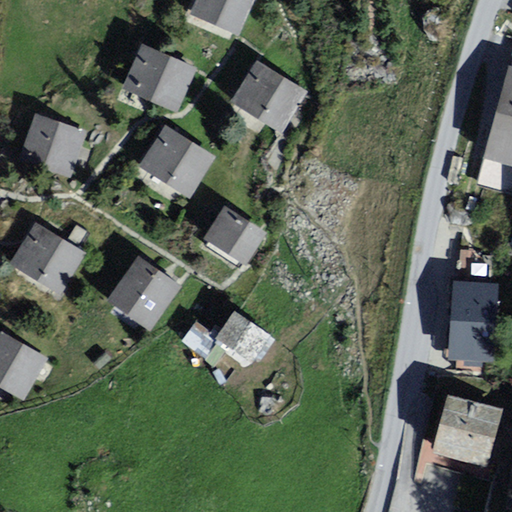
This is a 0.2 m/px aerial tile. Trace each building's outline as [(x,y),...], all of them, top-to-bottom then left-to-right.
[(250,0),(200,0),(196,9),(236,29),(250,0)] [(190,70),(146,50),(130,86),(174,106),(190,70)] [(298,92),(259,70),(241,103),(280,125),(298,92)] [(511,165),(511,75),(510,74),(487,159),(511,165)] [(81,135),(41,120),(28,155),(67,170),(81,135)] [(208,158),(166,134),(147,167),(188,191),(208,158)] [(259,228),(227,209),(206,246),(238,264),(259,228)] [(74,246),(35,226),(13,269),(52,289),(74,246)] [(175,284),(142,261),(116,300),(149,322),(175,284)] [(489,358),(495,289),(454,285),(447,354),(489,358)] [(270,337),(237,313),(217,341),(251,365),(270,337)] [(40,355),(1,335),(0,336),(0,388),(18,398),(40,355)] [(496,413),(446,400),(432,452),(482,465),(496,413)]
